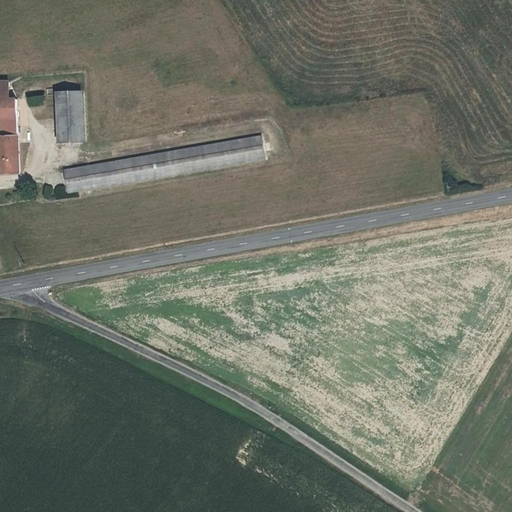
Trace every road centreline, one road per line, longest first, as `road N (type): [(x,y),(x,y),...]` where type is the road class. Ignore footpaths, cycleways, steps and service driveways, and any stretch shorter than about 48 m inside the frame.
road 1 (tertiary): [(27,286),(511,197)]
road 2 (unclassified): [(27,286),(53,315),(215,392),(406,511)]
